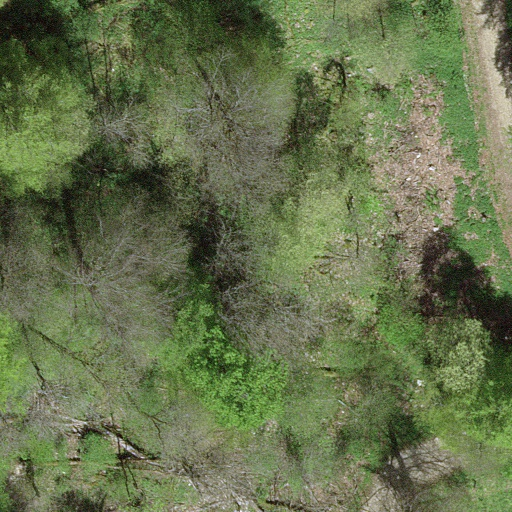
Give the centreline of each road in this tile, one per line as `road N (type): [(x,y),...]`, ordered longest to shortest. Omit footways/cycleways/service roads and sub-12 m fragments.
road 1 (track): [(374,511),(375,498),(413,470),(511,434)]
road 2 (track): [(511,124),(489,0)]
